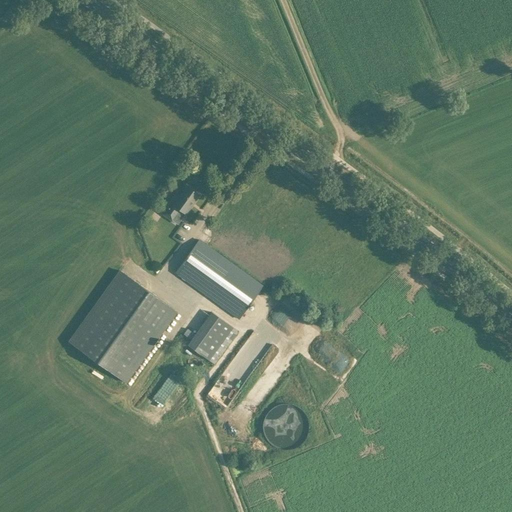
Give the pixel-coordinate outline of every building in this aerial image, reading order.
[(163,214),(164,215),(171,220),(179,209),(185,214),(198,195),(186,187),(179,197),(177,195),(163,214)] [(198,240),(192,248),(175,273),(238,319),(262,286),(198,240)] [(174,308),(119,268),(68,340),(123,379),(174,308)] [(196,317),(205,323),(195,336),(188,329),(184,334),(191,341),(188,345),(209,361),(214,365),(238,332),(233,328),(204,307),(196,317)] [(252,332),(209,396),(227,408),(270,344),(252,332)] [(275,364),(261,384),(272,391),(285,371),(275,364)] [(280,449),(282,449),(284,449),(287,449),(289,449),(291,449),(294,448),(296,447),(298,446),(300,444),(302,443),(303,441),(305,439),(306,437),(307,435),(307,432),(308,430),(308,427),(308,425),(308,423),(307,420),(307,418),(306,416),(304,414),(303,412),(301,410),(300,408),(298,407),(296,406),(294,405),(291,404),(289,403),(287,403),(284,403),(282,403),(280,404),(277,405),(275,406),(273,407),(271,408),(270,410),(268,412),(267,414),(265,416),(264,418),(264,420),(263,423),(263,425),(263,428),(263,430),(264,432),(264,435),(265,437),(267,439),(268,441),(270,443),(271,444),(273,446),(275,447),(277,448),(280,449)]
